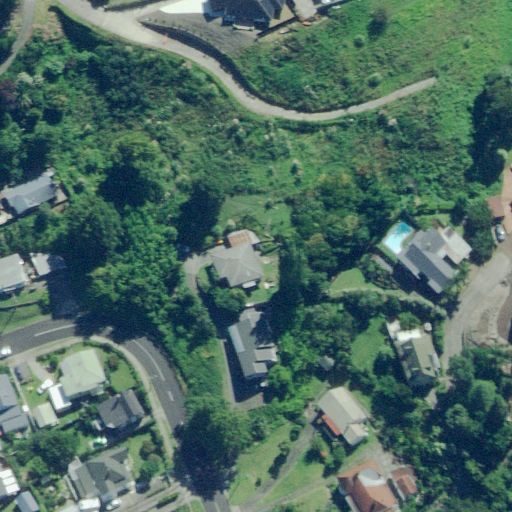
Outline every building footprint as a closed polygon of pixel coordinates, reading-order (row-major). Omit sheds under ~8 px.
[(58,196),(45,173),(5,195),(18,218),(58,196)] [(499,197),(484,201),(491,222),(505,218),(499,197)] [(436,238),(431,234),(424,243),(419,238),(396,265),(416,282),(420,277),(432,287),(429,291),(438,298),(456,278),(440,264),(446,258),(457,267),(471,252),(459,242),(461,241),(445,227),(436,238)] [(66,264),(57,241),(30,251),(39,274),(66,264)] [(264,280),(249,244),(210,259),(220,284),(226,282),(231,293),(242,289),(244,294),(256,289),(254,284),(264,280)] [(0,291),(26,284),(17,253),(0,257),(0,291)] [(278,362),(263,314),(249,318),(250,322),(236,327),(245,357),(240,358),(247,384),(267,378),(264,366),(278,362)] [(434,357),(427,337),(405,345),(406,348),(395,352),(408,392),(434,383),(427,360),(434,357)] [(341,359),(329,346),(315,359),(327,372),(341,359)] [(68,402),(97,392),(96,389),(105,386),(94,354),(67,364),(73,382),(48,391),(55,412),(70,407),(68,402)] [(25,414),(22,416),(7,381),(0,383),(0,429),(3,436),(26,427),(30,425),(25,414)] [(365,419),(341,388),(317,408),(350,450),(365,438),(356,426),(365,419)] [(97,412),(107,431),(111,429),(113,433),(144,417),(132,393),(97,412)] [(57,423),(47,406),(31,414),(40,432),(57,423)] [(71,473),(80,494),(83,502),(99,495),(103,504),(118,497),(116,493),(132,486),(125,467),(132,464),(126,450),(110,457),(71,473)] [(398,505),(373,464),(337,486),(352,511),(392,511),(391,510),(398,505)] [(420,480),(411,464),(391,475),(405,498),(417,491),(413,484),(420,480)] [(0,479),(0,499),(8,496),(2,479),(0,479)] [(37,511),(28,495),(15,503),(20,511),(37,511)]
